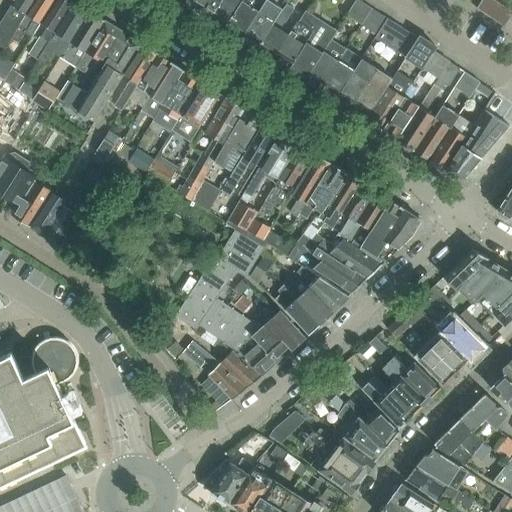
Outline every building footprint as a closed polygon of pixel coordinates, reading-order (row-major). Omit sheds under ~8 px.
[(15,33),(26,14),(35,0),(14,0),(0,23),(0,38),(0,39),(0,44),(5,48),(15,33)] [(35,0),(26,14),(41,23),(55,0),(35,0)] [(71,0),(55,0),(41,23),(47,28),(30,55),(38,60),(46,47),(74,2),(71,0)] [(177,0),(193,10),(199,0),(177,0)] [(199,0),(193,10),(209,20),(222,0),(199,0)] [(222,0),(209,20),(224,29),(243,0),(222,0)] [(243,0),(224,29),(240,40),(265,0),(243,0)] [(265,0),(240,40),(256,50),(277,16),(270,11),(276,0),(265,0)] [(372,9),(358,0),(356,0),(347,15),(362,24),(366,18),(372,9)] [(495,0),(482,0),(481,1),(495,11),(500,3),(495,0)] [(477,9),(491,18),(495,11),(481,1),(477,9)] [(89,11),(74,2),(46,47),(56,53),(65,39),(70,42),(89,11)] [(511,10),(500,3),(495,11),(510,20),(511,16),(511,10)] [(256,50),(272,60),(288,35),(279,30),(293,8),(287,4),(281,13),(280,12),(278,17),(277,16),(256,50)] [(372,9),(366,18),(381,28),(388,18),(372,9)] [(105,21),(89,11),(66,49),(74,55),(69,63),(76,67),(105,21)] [(331,39),(337,31),(330,26),(306,11),(297,24),(312,34),(306,43),(304,45),(288,70),(304,81),(331,39)] [(495,11),(491,18),(505,27),(510,20),(495,11)] [(377,35),(392,45),(403,28),(388,18),(381,28),(377,35)] [(105,21),(76,67),(83,71),(85,68),(86,68),(93,57),(101,63),(121,31),(105,21)] [(288,70),(304,45),(306,43),(312,34),(297,24),(295,23),(288,35),(272,60),(288,70)] [(393,46),(392,48),(407,58),(419,38),(403,28),(392,45),(393,46)] [(96,122),(124,76),(143,45),(128,35),(128,36),(121,31),(101,63),(105,65),(87,94),(74,86),(63,102),(96,122)] [(423,67),(433,52),(436,46),(420,36),(419,38),(407,58),(423,68),(423,67)] [(320,91),(344,52),(346,49),(331,39),(304,81),(320,91)] [(122,110),(141,81),(157,54),(143,45),(124,76),(131,80),(115,105),(122,110)] [(344,52),(320,91),(335,100),(361,59),(346,49),(344,52)] [(423,67),(438,77),(449,62),(433,52),(423,67)] [(136,103),(142,107),(171,62),(157,54),(141,81),(148,85),(136,103)] [(367,62),(361,59),(335,100),(350,110),(366,85),(356,79),(367,62)] [(171,62),(142,107),(140,110),(154,119),(163,104),(167,98),(184,71),(171,62)] [(419,106),(398,140),(413,150),(435,116),(427,112),(442,89),(443,90),(446,85),(448,86),(460,69),(449,62),(438,77),(419,106)] [(350,110),(365,120),(392,78),(377,68),(350,110)] [(173,129),(181,115),(202,82),(184,71),(167,98),(163,104),(154,119),(153,121),(171,132),(173,129)] [(464,72),(455,87),(471,97),(476,90),(480,83),(481,83),(464,72)] [(366,120),(382,130),(411,84),(416,77),(411,74),(406,81),(395,75),(366,120)] [(202,82),(181,115),(173,129),(176,132),(191,141),(220,94),(202,82)] [(491,100),(495,93),(494,93),(480,83),(476,90),(491,100)] [(382,130),(398,140),(419,106),(409,100),(417,88),(411,84),(382,130)] [(50,110),(58,98),(42,87),(34,100),(50,110)] [(15,96),(10,104),(18,110),(23,101),(15,96)] [(224,145),(245,110),(246,110),(227,98),(205,133),(215,139),(206,153),(204,151),(180,194),(192,201),(214,161),(224,145)] [(413,150),(429,160),(458,114),(442,104),(435,116),(413,150)] [(261,120),(245,110),(224,145),(214,161),(224,167),(232,154),(230,153),(234,146),(242,151),(261,120)] [(474,124),(444,170),(459,179),(465,178),(510,127),(484,110),(474,125),(474,124)] [(444,170),(474,124),(458,114),(429,160),(444,170)] [(249,164),(258,170),(281,132),(264,121),(224,187),(233,192),(249,164)] [(123,140),(109,131),(95,154),(105,161),(112,151),(115,153),(123,140)] [(281,132),(258,170),(226,224),(236,230),(238,226),(247,231),(259,212),(247,206),(265,176),(276,183),(300,144),(281,132)] [(300,144),(276,183),(261,207),(270,212),(284,189),(290,192),(314,153),(300,144)] [(147,172),(153,163),(134,152),(128,160),(147,172)] [(29,163),(15,153),(10,154),(7,159),(4,157),(0,163),(0,193),(18,205),(34,181),(36,178),(28,172),(30,168),(29,163)] [(331,163),(317,154),(286,205),(293,209),(291,212),(298,216),(331,163)] [(177,174),(155,160),(153,163),(147,172),(147,173),(169,187),(177,174)] [(347,174),(331,163),(298,216),(302,219),(304,216),(308,218),(314,208),(323,213),(328,204),(347,174)] [(333,229),(343,213),(362,183),(347,174),(328,204),(336,209),(330,219),(327,217),(324,223),(333,229)] [(53,193),(34,181),(18,205),(12,215),(32,227),(50,198),(53,193)] [(340,233),(347,238),(376,192),(362,183),(343,213),(350,218),(340,233)] [(511,186),(497,209),(498,209),(499,213),(506,217),(510,216),(511,217),(511,186)] [(371,231),(390,201),(376,192),(347,238),(354,242),(363,226),(371,231)] [(50,198),(32,227),(45,235),(60,211),(63,206),(66,201),(54,193),(53,193),(50,198)] [(390,201),(371,231),(361,246),(385,262),(412,236),(421,221),(390,201)] [(60,211),(45,235),(57,243),(72,219),(60,211)] [(228,306),(218,299),(237,269),(247,275),(248,275),(261,254),(264,248),(236,230),(219,256),(216,254),(205,272),(187,299),(176,316),(197,330),(200,326),(206,330),(211,334),(228,306)] [(367,279),(317,247),(307,238),(301,246),(322,260),(314,268),(352,293),(367,279)] [(317,247),(367,279),(382,265),(344,240),(335,247),(324,240),(317,247)] [(444,277),(457,290),(458,289),(489,259),(489,258),(472,248),(471,250),(472,250),(444,277)] [(507,270),(489,259),(458,289),(472,304),(477,299),(507,270)] [(332,312),(349,296),(303,266),(300,270),(314,282),(309,287),(332,312)] [(491,313),(511,292),(511,272),(507,270),(477,299),(491,313)] [(290,281),(285,286),(320,323),(332,312),(309,287),(302,293),(290,281)] [(442,293),(438,289),(435,285),(426,294),(433,301),(436,298),(442,293)] [(320,323),(285,286),(279,291),(291,304),(285,309),(308,334),(320,323)] [(511,292),(491,313),(491,314),(493,313),(505,325),(511,317),(511,292)] [(446,308),(452,303),(442,293),(436,298),(446,308)] [(401,317),(410,326),(425,314),(416,306),(415,305),(401,317)] [(305,337),(280,310),(262,329),(228,306),(211,334),(219,339),(234,349),(239,352),(241,351),(253,338),(254,337),(277,363),(291,350),(305,337)] [(473,317),(466,310),(457,318),(464,326),(468,322),(473,317)] [(457,318),(450,312),(444,317),(436,325),(441,331),(469,359),(470,358),(474,359),(479,354),(478,351),(482,346),(464,329),(466,327),(464,326),(457,318)] [(410,326),(401,317),(388,328),(396,338),(410,326)] [(483,327),(473,317),(468,322),(478,333),(483,327)] [(483,327),(478,333),(477,333),(486,343),(492,337),(483,327)] [(228,355),(220,363),(247,388),(261,376),(262,376),(237,355),(232,351),(234,349),(219,339),(211,334),(206,330),(201,337),(215,346),(228,355)] [(469,359),(441,331),(428,343),(456,372),(469,359)] [(0,511),(0,489),(88,448),(74,419),(67,403),(70,395),(64,382),(66,381),(67,380),(69,379),(71,378),(72,376),(73,375),(75,373),(76,372),(77,370),(77,368),(78,366),(79,363),(79,360),(78,356),(78,353),(76,350),(75,347),(72,344),(70,342),(67,340),(64,338),(61,337),(58,337),(55,337),(52,337),(50,337),(47,338),(44,339),(41,341),(39,343),(36,346),(35,349),(33,352),(32,355),(32,358),(32,362),(32,365),(33,368),(34,371),(35,373),(24,379),(12,352),(0,357),(0,511)] [(237,355),(262,376),(277,363),(254,337),(253,338),(241,351),(239,352),(237,355)] [(247,388),(220,363),(211,355),(196,342),(184,354),(201,368),(207,362),(214,369),(209,375),(232,399),(247,388)] [(456,372),(428,343),(414,356),(443,385),(456,372)] [(394,356),(388,362),(428,401),(432,397),(431,396),(440,387),(415,362),(407,369),(394,356)] [(511,359),(501,371),(505,375),(511,380),(511,359)] [(388,362),(383,368),(395,381),(388,388),(414,413),(423,405),(423,406),(428,401),(388,362)] [(511,380),(505,375),(491,388),(511,406),(511,380)] [(368,382),(362,389),(401,427),(406,423),(405,422),(414,413),(388,388),(381,395),(368,382)] [(485,394),(460,418),(472,433),(475,430),(484,420),(496,431),(508,414),(485,394)] [(352,426),(344,437),(376,460),(387,445),(346,405),(337,396),(330,403),(341,412),(338,416),(352,426)] [(351,400),(346,405),(387,445),(399,430),(370,401),(361,411),(351,400)] [(300,425),(306,419),(298,413),(295,411),(288,417),(300,425)] [(288,417),(281,423),(294,431),(300,425),(288,417)] [(472,433),(460,418),(434,443),(436,446),(465,465),(483,442),(475,430),(472,433)] [(294,431),(281,423),(275,428),(288,437),(294,431)] [(288,437),(275,428),(270,435),(281,444),(288,437)] [(313,431),(308,437),(363,477),(376,460),(344,437),(336,432),(329,442),(313,431)] [(308,437),(304,444),(319,455),(311,465),(350,494),(363,477),(324,448),(308,437)] [(285,456),(288,452),(277,445),(271,453),(271,454),(282,461),(285,456)] [(426,454),(417,465),(457,490),(467,475),(465,474),(467,471),(433,449),(428,456),(426,454)] [(511,456),(492,482),(511,494),(511,456)] [(254,465),(242,458),(237,466),(230,461),(220,477),(213,473),(204,486),(211,491),(210,492),(229,504),(254,465)] [(229,504),(242,511),(249,511),(271,478),(261,472),(264,468),(256,462),(254,465),(229,504)] [(457,490),(417,465),(406,480),(433,498),(439,490),(453,499),(458,491),(457,490)] [(0,511),(83,511),(66,475),(0,506),(0,511)] [(249,511),(278,511),(292,492),(271,478),(249,511)] [(403,484),(391,500),(409,511),(427,511),(434,504),(403,484)] [(312,504),(306,511),(317,511),(329,494),(321,489),(312,504)] [(292,492),(278,511),(306,511),(312,504),(292,492)] [(381,511),(409,511),(391,500),(381,511)]
